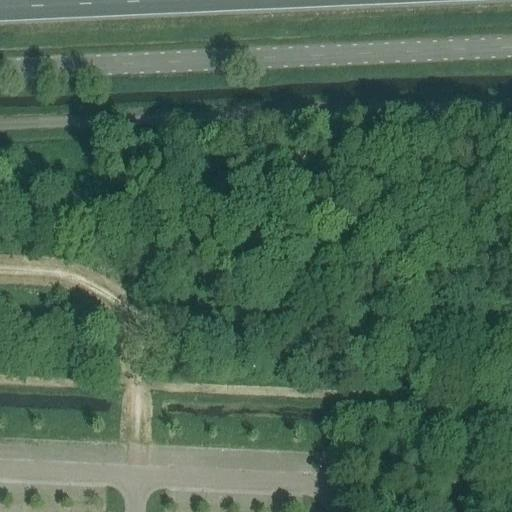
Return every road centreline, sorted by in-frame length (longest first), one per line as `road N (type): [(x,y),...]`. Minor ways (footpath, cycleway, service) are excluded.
road 1 (unclassified): [(0,70),(511,48)]
road 2 (trunk): [(0,6),(145,0)]
